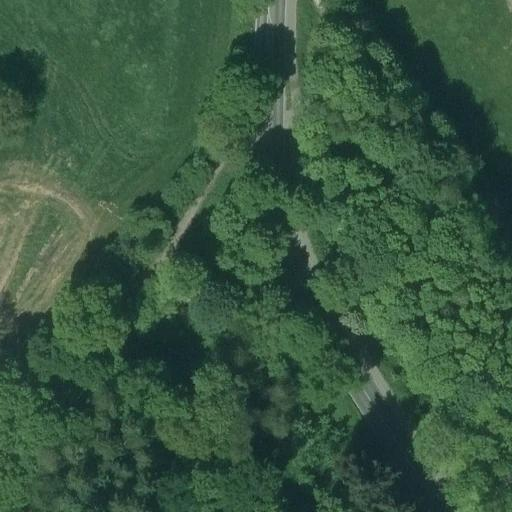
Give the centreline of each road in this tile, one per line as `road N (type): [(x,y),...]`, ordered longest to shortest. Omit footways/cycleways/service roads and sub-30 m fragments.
road 1 (tertiary): [(431,511),(332,361),(301,278),(272,158),(271,0)]
road 2 (unknown): [(511,263),(314,0)]
road 3 (track): [(248,100),(152,246),(102,340)]
road 4 (track): [(102,340),(241,465),(311,511)]
road 5 (track): [(102,340),(33,437),(11,511)]
